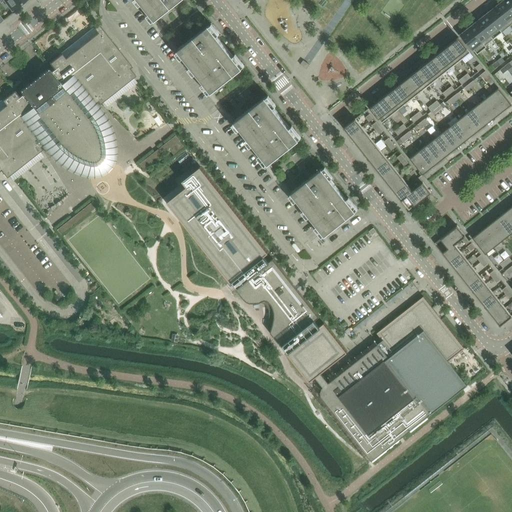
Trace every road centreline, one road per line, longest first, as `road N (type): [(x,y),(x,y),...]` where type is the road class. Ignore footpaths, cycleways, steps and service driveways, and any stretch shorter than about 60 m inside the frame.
road 1 (motorway): [(239,511),(219,482),(185,462),(0,436)]
road 2 (residential): [(317,129),(481,0)]
road 3 (residential): [(317,129),(222,9)]
road 4 (residential): [(503,346),(483,338),(404,239)]
road 5 (residential): [(404,239),(317,129)]
road 6 (secondary): [(111,497),(64,461),(0,444)]
